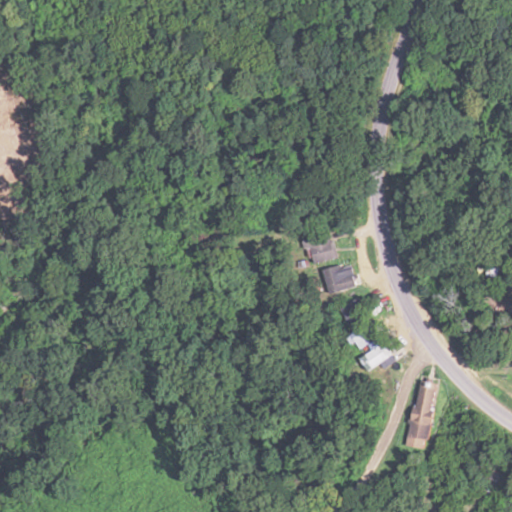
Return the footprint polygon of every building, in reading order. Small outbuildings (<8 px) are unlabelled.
[(310,240),(316,265),(340,259),(333,234),(310,240)] [(332,295),(360,287),(352,263),(325,271),(332,295)] [(355,327),(373,317),(363,297),(345,307),(355,327)] [(354,339),(368,348),(380,332),(373,327),(369,332),(362,327),(354,339)] [(361,360),(371,374),(384,365),(386,369),(399,360),(387,343),(361,360)] [(442,383),(423,380),(414,437),(433,440),(442,383)] [(477,487),(495,497),(506,477),(488,468),(477,487)]
